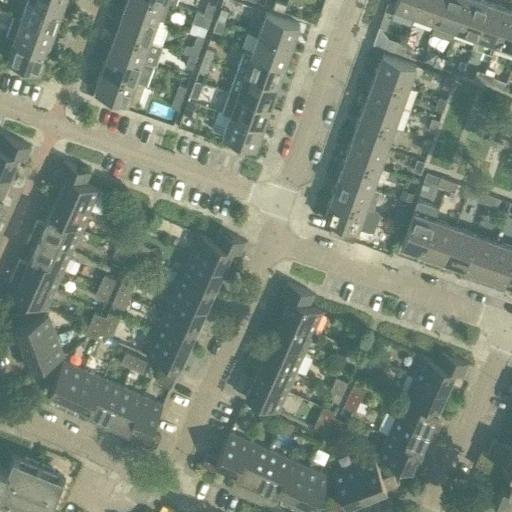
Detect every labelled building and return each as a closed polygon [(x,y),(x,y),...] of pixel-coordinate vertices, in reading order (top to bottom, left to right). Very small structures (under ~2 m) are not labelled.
[(54,29),(62,8),(38,0),(26,0),(21,17),(54,29)] [(38,0),(62,8),(64,0),(38,0)] [(161,9),(163,0),(126,0),(124,7),(157,19),(162,21),(165,10),(161,9)] [(274,0),(272,7),(284,11),(286,3),(277,0),(274,0)] [(414,13),(418,0),(395,0),(393,6),(414,13)] [(434,21),(441,0),(418,0),(414,13),(434,21)] [(455,28),(465,0),(441,0),(434,21),(455,28)] [(476,35),(488,1),(484,0),(465,0),(455,28),(476,35)] [(204,13),(211,16),(215,4),(208,1),(204,13)] [(497,43),(509,9),(488,1),(476,35),(497,43)] [(221,6),(217,18),(224,20),(228,9),(221,6)] [(150,40),(157,19),(124,7),(116,28),(150,40)] [(511,48),(511,9),(509,9),(497,43),(511,48)] [(204,13),(196,10),(192,21),(207,26),(211,16),(204,13)] [(266,11),(258,32),(292,44),(299,23),(266,11)] [(54,29),(21,17),(13,14),(6,34),(14,37),(47,49),(54,29)] [(220,31),(224,20),(217,18),(213,28),(220,31)] [(142,60),(150,40),(116,28),(109,48),(142,60)] [(284,64),(292,44),(258,32),(251,52),(284,64)] [(39,70),(47,49),(14,37),(6,58),(39,70)] [(401,52),(404,44),(396,41),(393,49),(401,52)] [(412,47),(404,44),(401,52),(409,55),(412,47)] [(206,47),(202,58),(210,61),(214,49),(206,47)] [(154,64),(142,60),(109,48),(102,69),(144,83),(146,84),(154,64)] [(277,85),(284,64),(251,52),(244,50),(236,70),(277,85)] [(382,52),(375,74),(408,85),(415,64),(382,52)] [(197,56),(189,54),(185,65),(193,67),(197,56)] [(441,67),(444,58),(436,56),(433,64),(441,67)] [(206,72),(210,61),(202,58),(198,69),(206,72)] [(452,61),(444,58),(441,67),(449,70),(452,61)] [(144,83),(102,69),(94,90),(137,105),(144,83)] [(270,105),(277,85),(236,70),(229,90),(270,105)] [(482,81),(484,73),(476,70),(473,78),(482,81)] [(493,76),(484,73),(482,81),(490,84),(493,76)] [(401,106),(408,85),(375,74),(367,94),(401,106)] [(453,77),(446,75),(442,86),(450,89),(453,77)] [(203,81),(195,79),(190,94),(197,97),(203,81)] [(179,83),(175,94),(182,97),(186,86),(179,83)] [(263,125),(270,105),(229,90),(222,111),(229,114),(263,125)] [(178,108),(182,97),(175,94),(171,105),(178,108)] [(393,126),(401,106),(367,94),(360,114),(393,126)] [(447,99),(439,96),(435,107),(443,110),(447,99)] [(196,102),(188,99),(184,110),(192,113),(196,102)] [(263,125),(229,114),(222,135),(255,147),(263,125)] [(393,126),(360,114),(353,135),(386,146),(393,126)] [(439,119),(432,116),(428,128),(435,131),(439,119)] [(0,169),(10,173),(18,154),(25,157),(30,144),(4,134),(0,143),(0,169)] [(386,146),(353,135),(346,155),(379,167),(386,146)] [(432,140),(424,137),(420,148),(428,151),(432,140)] [(379,167),(346,155),(338,175),(372,187),(379,167)] [(425,160),(417,157),(413,169),(421,172),(425,160)] [(66,174),(57,193),(89,208),(99,187),(85,181),(90,170),(64,158),(58,171),(66,174)] [(0,192),(2,193),(10,173),(0,169),(0,192)] [(379,190),(372,187),(338,175),(331,196),(365,207),(372,210),(379,190)] [(446,187),(449,179),(440,176),(437,184),(446,187)] [(457,181),(449,179),(446,187),(454,190),(457,181)] [(486,201),(489,193),(481,190),(478,198),(486,201)] [(80,228),(89,208),(57,193),(48,213),(80,228)] [(498,196),(489,193),(486,201),(495,204),(498,196)] [(353,240),(365,207),(331,196),(324,217),(332,220),(328,231),(353,240)] [(421,251),(434,217),(413,210),(401,244),(421,251)] [(71,247),(80,228),(48,213),(44,222),(37,218),(32,229),(71,247)] [(447,244),(454,225),(434,217),(421,251),(442,259),(447,244)] [(463,266),(475,232),(454,225),(447,244),(442,259),(463,266)] [(199,233),(190,253),(223,268),(232,248),(239,251),(244,239),(219,228),(213,239),(199,233)] [(63,267),(71,247),(32,229),(27,241),(34,244),(30,252),(63,267)] [(484,273),(496,240),(475,232),(463,266),(484,273)] [(120,234),(116,244),(127,249),(132,239),(120,234)] [(504,281),(511,259),(511,245),(496,240),(484,273),(504,281)] [(138,241),(133,252),(145,257),(150,247),(138,241)] [(127,249),(116,244),(111,254),(123,260),(127,249)] [(63,267),(30,252),(26,261),(19,258),(14,269),(54,287),(63,267)] [(140,267),(145,257),(133,252),(128,262),(140,267)] [(214,287),(223,268),(190,253),(181,273),(214,287)] [(45,307),(54,287),(14,269),(9,280),(16,283),(12,292),(45,307)] [(103,273),(98,283),(110,289),(115,278),(103,273)] [(205,307),(214,287),(181,273),(172,292),(205,307)] [(289,296),(280,315),(312,330),(321,310),(307,304),(313,292),(286,280),(281,293),(289,296)] [(120,281),(115,291),(127,297),(132,286),(120,281)] [(105,299),(110,289),(98,283),(94,294),(105,299)] [(122,307),(127,297),(115,291),(111,302),(122,307)] [(196,327),(205,307),(172,292),(163,312),(196,327)] [(14,325),(21,346),(55,333),(47,312),(26,320),(22,310),(10,314),(14,325)] [(107,310),(105,316),(102,321),(114,326),(118,316),(107,310)] [(102,321),(105,316),(93,311),(88,321),(100,327),(102,321)] [(187,347),(196,327),(163,312),(154,332),(187,347)] [(303,350),(312,330),(280,315),(271,335),(303,350)] [(98,332),(100,327),(88,321),(83,332),(96,337),(98,332)] [(109,337),(114,326),(102,321),(100,327),(98,332),(109,337)] [(187,347),(154,332),(145,352),(178,367),(187,347)] [(63,354),(55,333),(21,346),(29,367),(34,377),(46,373),(42,362),(63,354)] [(294,370),(303,350),(271,335),(262,355),(294,370)] [(355,362),(360,351),(348,346),(343,357),(355,362)] [(130,366),(135,354),(124,350),(119,362),(130,366)] [(421,355),(412,375),(445,390),(454,370),(461,373),(467,361),(441,350),(436,361),(421,355)] [(146,359),(135,354),(130,366),(141,371),(146,359)] [(377,359),(366,354),(361,365),(372,370),(377,359)] [(285,390),(294,370),(262,355),(253,375),(285,390)] [(64,407),(82,367),(62,358),(47,391),(56,395),(53,402),(64,407)] [(155,380),(169,386),(175,373),(161,366),(155,380)] [(87,409),(102,376),(82,367),(64,407),(75,412),(78,405),(87,409)] [(285,390),(253,375),(244,395),(276,409),(285,390)] [(336,375),(331,386),(342,391),(346,381),(336,375)] [(436,410),(445,390),(412,375),(403,395),(436,410)] [(103,425),(121,385),(102,376),(87,409),(96,413),(93,420),(103,425)] [(352,383),(348,393),(358,399),(363,389),(352,383)] [(127,427),(141,394),(121,385),(103,425),(114,430),(117,423),(127,427)] [(337,401),(342,391),(331,386),(326,396),(337,401)] [(354,409),(358,399),(348,393),(343,403),(354,409)] [(161,403),(141,394),(127,427),(146,435),(144,441),(154,446),(160,434),(149,429),(161,403)] [(432,418),(436,410),(403,395),(394,415),(435,433),(440,421),(432,418)] [(322,404),(318,415),(329,420),(331,416),(333,410),(322,404)] [(276,430),(281,419),(271,414),(266,425),(276,430)] [(326,425),(329,420),(318,415),(313,425),(324,430),(326,425)] [(430,444),(435,433),(394,415),(386,435),(418,449),(422,440),(430,444)] [(342,420),(331,416),(329,420),(326,425),(338,431),(342,420)] [(291,423),(281,419),(276,430),(287,435),(291,423)] [(333,441),(338,431),(326,425),(324,430),(322,436),(333,441)] [(234,472),(248,439),(228,430),(216,456),(206,451),(200,464),(211,469),(214,463),(234,472)] [(410,469),(418,449),(386,435),(377,455),(410,469)] [(511,446),(493,438),(487,451),(501,457),(493,473),(510,481),(507,486),(502,484),(493,503),(511,511),(511,446)] [(250,488),(268,448),(248,439),(234,472),(242,476),(239,484),(250,488)] [(273,490),(287,457),(268,448),(250,488),(261,493),(264,486),(273,490)] [(0,495),(39,511),(46,511),(62,475),(10,454),(6,465),(0,463),(0,495)] [(373,456),(352,464),(364,497),(385,489),(396,485),(391,472),(380,476),(373,456)] [(289,506),(307,466),(287,457),(273,490),(281,493),(278,501),(289,506)] [(364,497),(352,464),(331,471),(338,491),(328,495),(333,509),(343,505),(344,505),(364,497)] [(327,475),(307,466),(289,506),(300,511),(303,503),(313,507),(327,475)]
